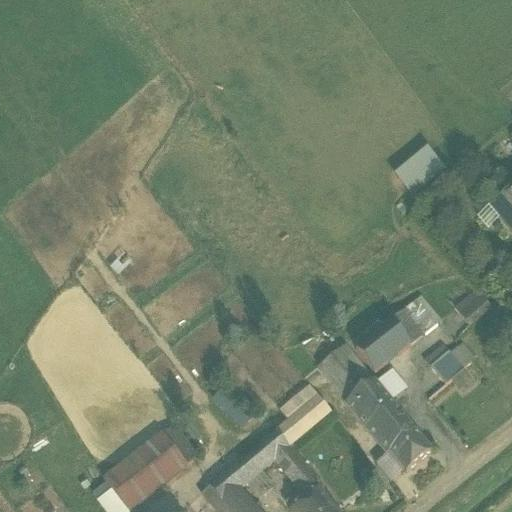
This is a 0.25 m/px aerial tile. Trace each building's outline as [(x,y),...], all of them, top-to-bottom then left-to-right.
[(511,197),(510,199),(509,197),(506,198),(495,207),(495,209),(502,217),(498,220),(511,235),(511,197)] [(476,293),(454,311),(469,328),(490,309),(476,293)] [(356,353),(375,377),(440,326),(421,301),(391,325),(366,344),(356,353)] [(366,344),(391,325),(381,313),(357,332),(366,344)] [(450,357),(461,371),(477,359),(465,344),(450,357)] [(390,456),(415,436),(345,349),(317,372),(387,459),(390,456)] [(450,357),(443,349),(425,363),(446,389),(450,386),(464,374),(461,371),(450,357)] [(473,385),(464,374),(450,386),(460,396),(473,385)] [(288,424),(275,434),(288,450),(331,415),(312,391),(282,416),(288,424)] [(238,429),(247,420),(220,393),(211,402),(238,429)] [(212,511),(256,511),(241,493),(274,464),(307,503),(318,496),(323,492),(288,450),(275,434),(200,498),(212,511)] [(390,456),(405,476),(431,456),(415,436),(390,456)] [(115,484),(135,511),(147,511),(194,477),(169,443),(115,484)] [(307,503),(296,511),(331,511),(318,496),(307,503)]
